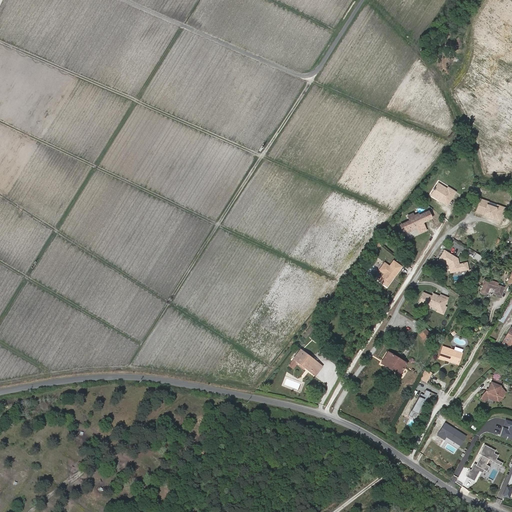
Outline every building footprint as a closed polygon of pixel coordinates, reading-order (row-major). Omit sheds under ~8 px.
[(441,48),(444,50),(454,43),(452,40),(459,29),(454,25),(450,32),(440,38),(437,41),(441,48)] [(437,185),(430,195),(437,200),(438,199),(440,200),(439,201),(447,206),(456,193),(448,188),(447,189),(446,191),(437,185)] [(488,201),(481,199),(476,211),(489,216),(493,217),(494,215),(500,218),(504,208),(497,205),(496,208),(487,204),(488,201)] [(408,224),(401,228),(404,234),(418,227),(421,233),(427,230),(423,222),(431,219),(428,212),(419,216),(418,214),(414,216),(413,214),(408,216),(410,221),(407,222),(408,224)] [(457,259),(444,251),(439,259),(448,265),(450,273),(460,270),(460,271),(468,269),(467,262),(459,264),(457,259)] [(379,281),(387,287),(392,280),(391,279),(394,275),(396,275),(401,267),(393,261),(389,266),(384,263),(379,270),(384,274),(379,281)] [(480,286),(479,289),(480,289),(480,292),(481,294),(482,295),(485,295),(487,294),(489,288),(489,287),(492,287),(494,288),(494,289),(493,294),(501,296),(503,286),(496,285),(496,283),(488,281),(487,282),(483,281),(481,286),(480,286)] [(423,293),(419,304),(427,308),(428,306),(437,309),(444,307),(447,298),(440,295),(439,297),(436,295),(435,298),(432,297),(423,293)] [(511,297),(499,317),(504,320),(511,305),(511,297)] [(511,328),(511,327),(501,345),(506,348),(510,340),(511,341),(511,328)] [(434,341),(424,329),(421,333),(430,344),(431,343),(434,341)] [(462,353),(443,347),(439,358),(448,361),(449,359),(459,362),(462,353)] [(300,350),(293,359),(314,375),(322,366),(300,350)] [(388,368),(399,375),(406,363),(388,352),(382,361),(389,366),(388,368)] [(426,382),(431,373),(425,370),(420,378),(426,382)] [(498,381),(493,379),(492,384),(491,383),(489,387),(487,392),(486,391),(484,393),(482,394),(481,395),(480,398),(484,401),(487,397),(490,399),(494,400),(497,399),(500,397),(501,394),(501,390),(499,386),(497,385),(498,381)] [(420,393),(408,415),(410,416),(413,411),(416,413),(422,402),(424,404),(430,392),(426,390),(423,395),(420,393)] [(494,400),(490,399),(489,400),(494,402),(498,402),(502,398),(504,393),(501,390),(501,394),(500,397),(497,399),(494,400)] [(511,422),(505,420),(504,424),(509,425),(508,428),(503,427),(500,436),(511,440),(511,422)] [(465,437),(444,423),(436,435),(444,440),(446,437),(459,446),(465,437)] [(470,470),(466,477),(474,481),(478,474),(475,473),(476,470),(479,471),(482,473),(484,470),(487,472),(489,467),(485,465),(488,459),(501,466),(502,463),(496,460),(498,456),(494,454),(495,451),(484,445),(479,454),(481,455),(476,465),(474,464),(471,470),(470,470)] [(507,487),(503,495),(508,497),(511,489),(507,487)]
